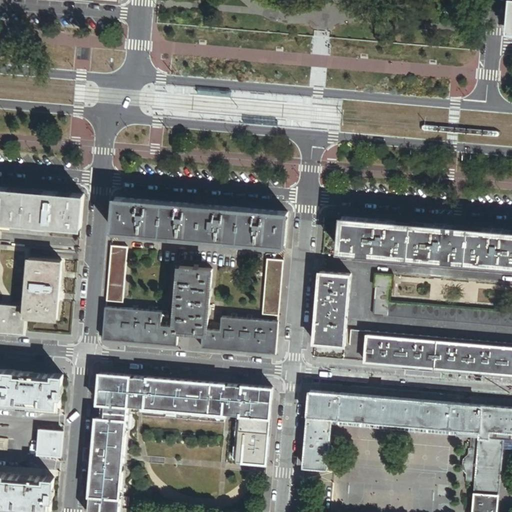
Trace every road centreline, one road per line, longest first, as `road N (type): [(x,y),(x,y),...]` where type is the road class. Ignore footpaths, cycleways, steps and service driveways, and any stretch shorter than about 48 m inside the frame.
road 1 (tertiary): [(487,106),(132,78)]
road 2 (residential): [(86,353),(108,114)]
road 3 (residential): [(313,134),(292,371)]
road 4 (residential): [(511,389),(292,371)]
road 5 (residential): [(292,371),(86,353)]
road 6 (tertiary): [(108,114),(313,134)]
road 7 (tertiary): [(313,134),(511,151)]
road 8 (unknown): [(511,365),(356,352),(354,376)]
road 9 (residential): [(72,511),(86,353)]
road 10 (residential): [(292,371),(282,511)]
road 11 (tertiary): [(132,78),(0,69)]
